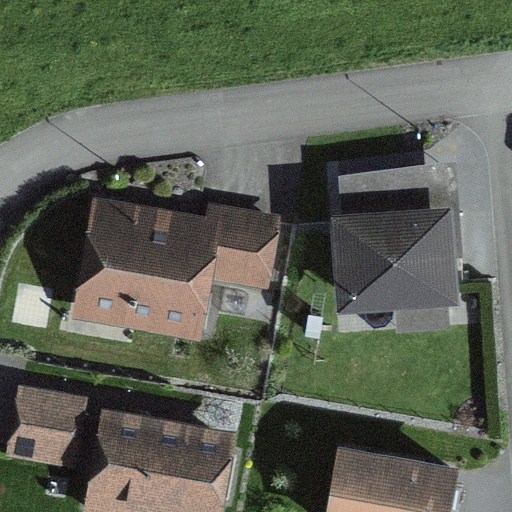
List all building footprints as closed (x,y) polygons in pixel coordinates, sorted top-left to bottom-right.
[(209,212),(206,230),(95,210),(80,297),(127,305),(125,317),(190,328),(200,271),(260,282),(271,222),(209,212)] [(441,211),(323,220),(330,317),(449,308),(441,211)] [(67,462),(78,403),(18,392),(8,451),(67,462)] [(166,511),(172,508),(195,511),(208,511),(221,440),(105,420),(94,482),(97,483),(95,494),(128,500),(136,511),(166,511)] [(446,511),(453,476),(335,456),(324,511),(446,511)]
